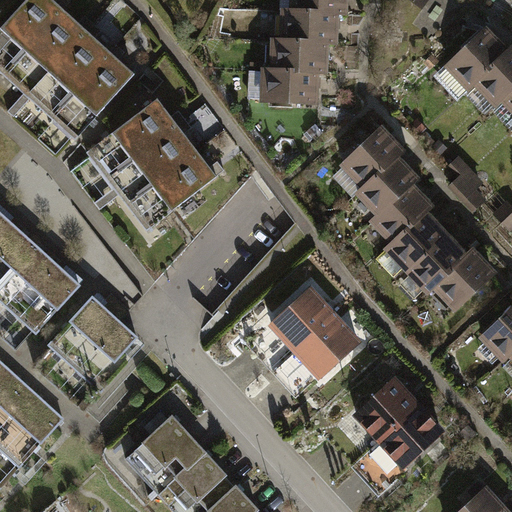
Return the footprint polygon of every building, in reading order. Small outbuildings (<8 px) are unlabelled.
[(49,0),(37,0),(6,35),(28,55),(65,14),(71,6),(64,0),(59,0),(55,5),(49,0)] [(295,0),(295,14),(338,13),(346,13),(345,0),(295,0)] [(287,14),(287,44),(328,44),(338,44),(338,13),(295,14),(287,14)] [(65,14),(28,55),(50,75),(94,27),(85,19),(78,26),(65,14)] [(94,27),(50,75),(73,96),(110,55),(95,41),(102,34),(94,27)] [(0,74),(28,100),(50,75),(28,55),(6,35),(0,41),(0,74)] [(451,70),(472,91),(478,84),(507,56),(487,36),(451,70)] [(277,44),(277,75),(317,75),(328,75),(328,44),(287,44),(277,44)] [(110,55),(73,96),(96,117),(133,76),(119,63),(125,57),(116,48),(110,55)] [(478,84),(499,105),(504,99),(511,91),(511,51),(507,56),(478,84)] [(74,141),(96,117),(73,96),(50,75),(28,100),(74,141)] [(267,101),(267,105),(318,105),(317,75),(277,75),(254,75),(254,101),(267,101)] [(113,136),(133,162),(185,124),(179,115),(171,120),(159,103),(113,136)] [(133,162),(152,188),(197,155),(184,138),(192,132),(185,124),(133,162)] [(145,234),(171,214),(152,188),(133,162),(113,136),(87,155),(91,161),(72,175),(101,214),(120,200),(145,234)] [(341,173),(361,193),(390,166),(397,159),(376,138),(341,173)] [(152,188),(171,214),(224,176),(218,167),(210,173),(197,155),(152,188)] [(354,201),(374,221),(403,193),(410,186),(390,166),(361,193),(354,201)] [(367,228),(388,249),(416,222),(423,215),(403,193),(374,221),(367,228)] [(0,256),(17,273),(37,251),(0,216),(0,256)] [(381,256),(402,278),(438,243),(416,222),(388,249),(381,256)] [(402,278),(424,299),(430,293),(459,265),(438,243),(402,278)] [(55,307),(76,285),(37,251),(17,273),(55,307)] [(0,291),(17,273),(0,256),(0,291)] [(430,293),(451,315),(487,281),(465,259),(459,265),(430,293)] [(0,297),(35,329),(55,307),(17,273),(0,291),(0,297)] [(272,323),(298,349),(337,310),(311,284),(272,323)] [(0,338),(15,351),(35,329),(0,297),(0,338)] [(95,303),(75,324),(116,364),(136,343),(120,327),(95,303)] [(298,349),(324,375),(363,336),(337,310),(298,349)] [(511,313),(487,338),(508,359),(511,355),(511,313)] [(75,324),(54,345),(96,385),(116,364),(75,324)] [(54,345),(34,366),(75,406),(96,385),(54,345)] [(0,402),(19,382),(0,365),(0,402)] [(358,415),(384,441),(423,402),(397,376),(358,415)] [(0,407),(42,445),(63,422),(19,382),(0,402),(0,407)] [(405,462),(410,467),(449,428),(423,402),(384,441),(372,453),(393,475),(405,462)] [(0,450),(21,469),(42,445),(0,407),(0,450)] [(207,453),(175,418),(128,461),(159,496),(207,453)] [(0,491),(21,469),(0,450),(0,491)] [(211,511),(239,488),(207,453),(159,496),(173,511),(211,511)] [(260,511),(239,488),(211,511),(260,511)] [(462,511),(505,511),(507,511),(486,490),(462,511)] [(114,511),(99,499),(87,511),(114,511)]
